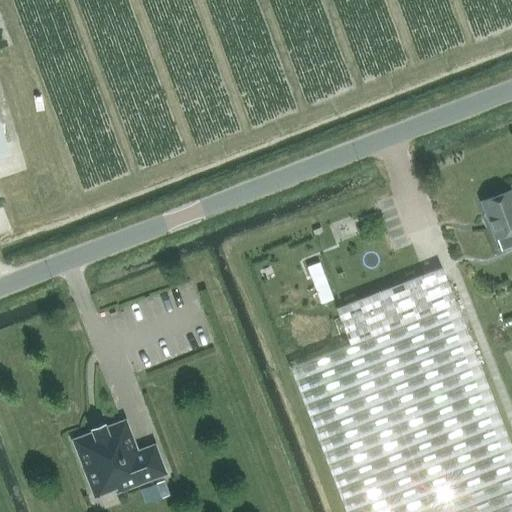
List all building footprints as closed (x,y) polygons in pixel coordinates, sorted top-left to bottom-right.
[(0,159),(9,157),(0,128),(0,159)] [(494,240),(496,239),(499,247),(504,249),(511,245),(511,198),(509,192),(480,203),(494,240)] [(511,511),(511,452),(473,354),(440,268),(335,310),(348,344),(288,368),(343,511),(511,511)] [(91,434),(72,441),(93,498),(114,490),(116,493),(164,475),(153,446),(150,447),(150,449),(140,453),(139,452),(136,453),(124,422),(104,429),(103,425),(101,426),(100,427),(100,428),(102,427),(102,430),(93,433),(92,431),(94,430),(93,429),(92,430),(92,429),(90,430),(91,434)] [(161,499),(156,485),(140,491),(146,505),(161,499)]
